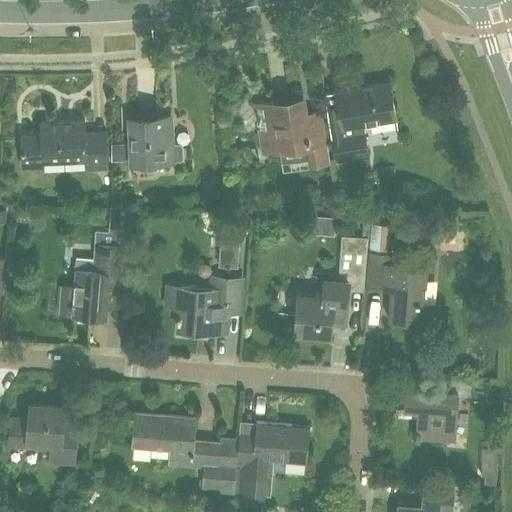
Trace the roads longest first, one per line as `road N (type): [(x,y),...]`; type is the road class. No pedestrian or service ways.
road 1 (residential): [(355,511),(363,419),(340,386),(0,358)]
road 2 (tertiary): [(0,12),(227,0)]
